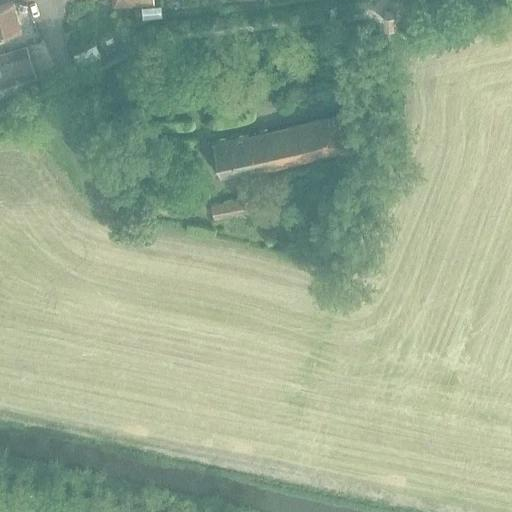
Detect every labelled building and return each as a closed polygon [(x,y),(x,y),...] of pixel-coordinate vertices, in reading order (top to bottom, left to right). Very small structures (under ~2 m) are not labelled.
[(13,2),(0,5),(0,32),(5,31),(7,37),(22,33),(20,26),(21,26),(13,2)] [(385,8),(385,21),(394,21),(393,8),(385,8)] [(26,46),(4,53),(8,64),(0,65),(0,69),(1,71),(0,71),(0,87),(35,77),(26,46)] [(257,166),(258,171),(358,148),(349,109),(213,140),(221,174),(257,166)] [(211,204),(214,218),(265,206),(261,193),(211,204)]
